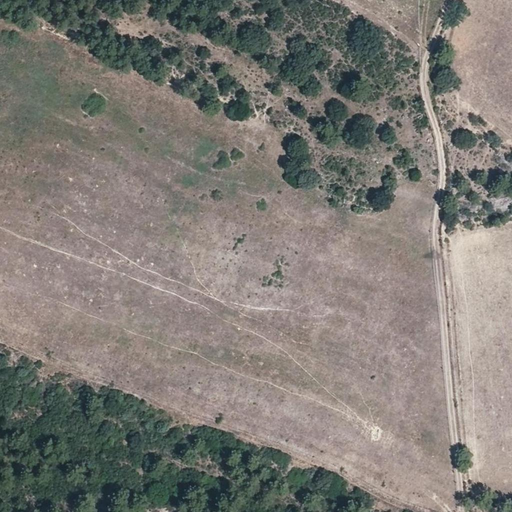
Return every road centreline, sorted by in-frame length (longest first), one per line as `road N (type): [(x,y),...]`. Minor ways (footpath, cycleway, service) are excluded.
road 1 (track): [(451,0),(420,75),(439,139),(434,250),(465,511)]
road 2 (track): [(0,343),(336,472),(412,511)]
